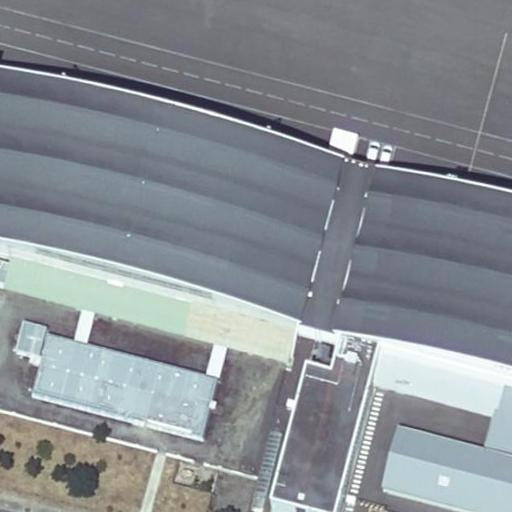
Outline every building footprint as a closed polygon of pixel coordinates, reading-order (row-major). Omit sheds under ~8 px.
[(316,339),(359,176),(0,81),(0,256),(15,260),(316,339)] [(511,215),(359,176),(316,339),(505,389),(511,390),(511,215)] [(316,339),(15,260),(13,267),(0,263),(0,286),(289,361),(292,349),(312,354),(316,339)] [(218,381),(48,337),(33,396),(140,424),(202,440),(218,381)] [(316,339),(312,354),(339,362),(336,374),(374,384),(498,416),(505,389),(316,339)] [(304,391),(271,511),(339,511),(374,384),(336,374),(329,398),(304,391)] [(465,511),(511,511),(511,462),(399,433),(384,491),(465,511)]
